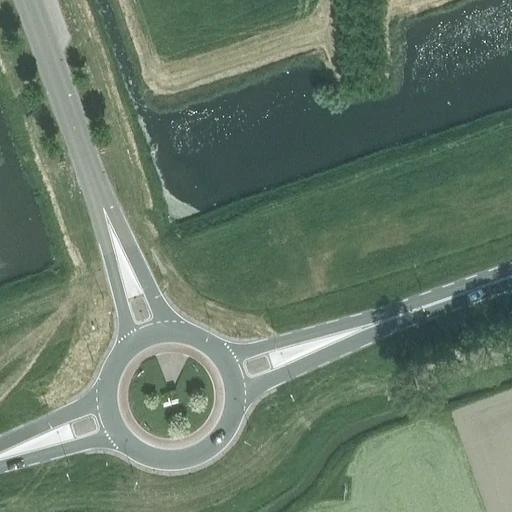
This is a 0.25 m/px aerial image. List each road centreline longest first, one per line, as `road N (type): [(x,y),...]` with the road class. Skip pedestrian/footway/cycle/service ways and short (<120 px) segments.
road 1 (unclassified): [(123,259),(29,0)]
road 2 (primary): [(329,339),(511,276)]
road 3 (primary): [(119,438),(151,458),(188,458),(219,438),(233,404)]
road 4 (primary): [(0,458),(119,438)]
road 5 (primary): [(104,395),(0,456)]
